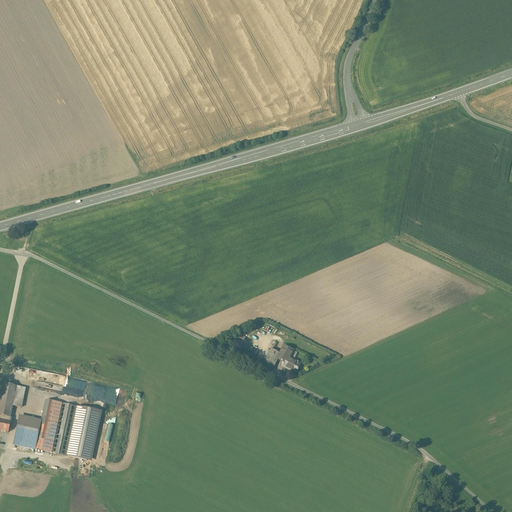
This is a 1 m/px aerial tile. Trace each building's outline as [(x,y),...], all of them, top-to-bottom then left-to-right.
[(257,352),(233,340),(230,345),(255,358),(257,352)] [(294,351),(284,346),(281,351),(280,353),(290,358),(290,359),(294,351)] [(274,350),(271,349),(265,363),(269,365),(274,367),(278,359),(281,354),(280,353),(274,350)] [(290,358),(280,353),(281,354),(278,359),(284,362),(287,363),(289,359),(290,359),(290,358)] [(290,359),(289,359),(287,363),(285,368),(296,373),(301,364),(290,359)] [(55,384),(57,374),(23,368),(22,378),(36,380),(35,387),(64,392),(65,387),(63,386),(63,385),(55,384)] [(16,387),(2,384),(0,394),(0,415),(3,417),(9,418),(10,418),(16,387)] [(85,395),(98,398),(101,390),(88,386),(85,395)] [(138,420),(142,393),(137,392),(133,420),(138,420)] [(39,435),(38,439),(46,441),(48,434),(55,402),(46,400),(41,424),(39,435)] [(54,435),(50,453),(67,456),(77,407),(61,403),(57,421),(54,435)] [(102,412),(77,407),(67,456),(92,462),(102,412)] [(3,419),(1,418),(0,421),(0,420),(0,431),(8,433),(10,423),(8,423),(9,418),(3,417),(3,419)] [(41,424),(18,419),(16,430),(18,430),(23,432),(39,435),(41,424)] [(51,420),(48,434),(54,435),(57,421),(51,420)] [(23,432),(18,430),(14,446),(20,447),(23,432)] [(39,435),(23,432),(20,447),(35,450),(38,439),(39,435)] [(46,441),(44,452),(50,453),(54,435),(48,434),(46,441)] [(108,452),(113,435),(109,434),(104,451),(108,452)] [(46,441),(38,439),(36,450),(44,452),(46,441)]
